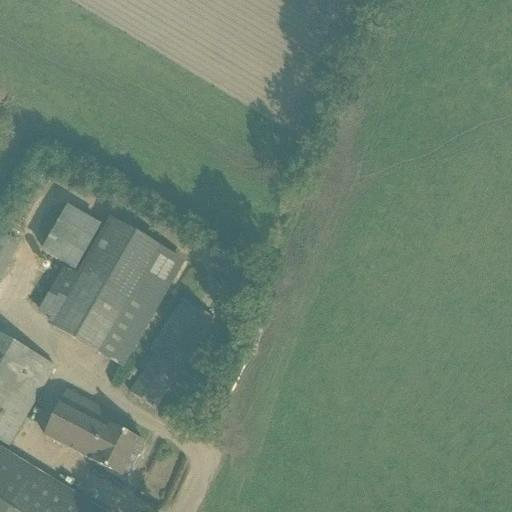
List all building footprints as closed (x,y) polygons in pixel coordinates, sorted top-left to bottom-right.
[(102,228),(68,207),(42,253),(76,273),(102,228)] [(0,234),(0,286),(20,244),(14,241),(22,227),(7,220),(0,234)] [(101,358),(162,251),(108,221),(48,327),(101,358)] [(155,410),(213,320),(182,300),(152,346),(154,346),(150,352),(155,355),(130,394),(155,410)] [(55,369),(0,337),(0,442),(10,448),(55,369)] [(93,463),(108,471),(126,480),(145,445),(112,427),(116,419),(70,396),(49,438),(94,461),(93,463)] [(0,511),(100,511),(34,472),(23,491),(0,477),(0,464),(4,457),(0,454),(0,511)]
